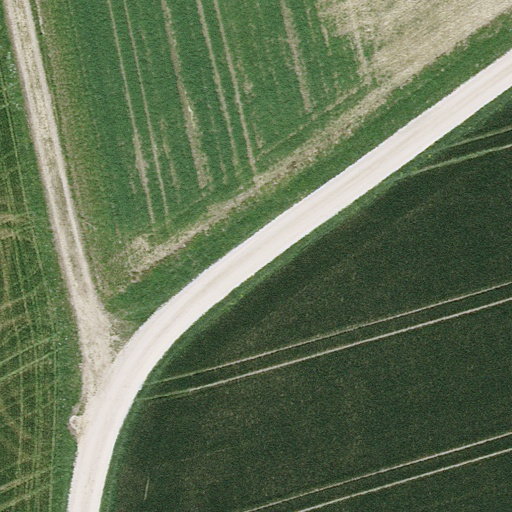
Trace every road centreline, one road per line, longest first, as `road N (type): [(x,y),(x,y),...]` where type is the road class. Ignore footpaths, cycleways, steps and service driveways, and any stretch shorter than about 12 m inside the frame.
road 1 (unclassified): [(97,511),(111,396),(511,64)]
road 2 (track): [(21,0),(111,396)]
